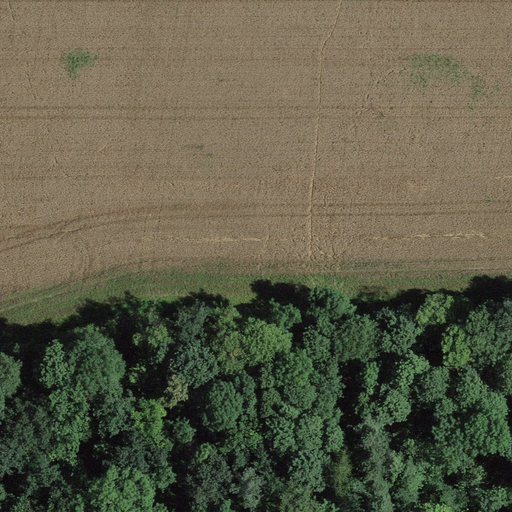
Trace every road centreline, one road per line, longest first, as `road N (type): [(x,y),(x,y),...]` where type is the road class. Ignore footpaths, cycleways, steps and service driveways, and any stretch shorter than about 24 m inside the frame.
road 1 (track): [(0,407),(30,395),(220,395),(339,376),(428,379),(511,367)]
road 2 (track): [(220,395),(300,511)]
